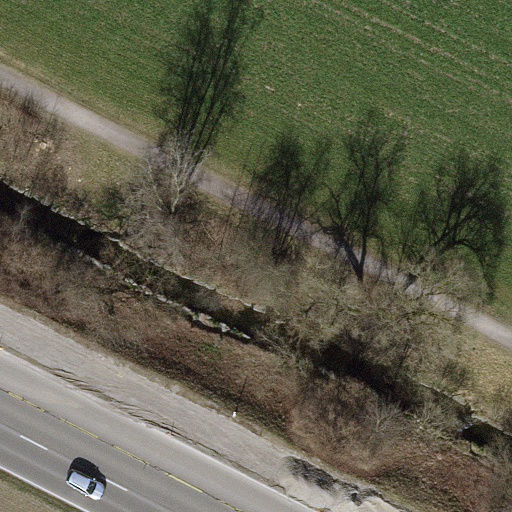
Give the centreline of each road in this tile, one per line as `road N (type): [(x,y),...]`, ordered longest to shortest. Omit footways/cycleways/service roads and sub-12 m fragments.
road 1 (track): [(0,77),(511,341)]
road 2 (secondary): [(0,407),(204,511)]
